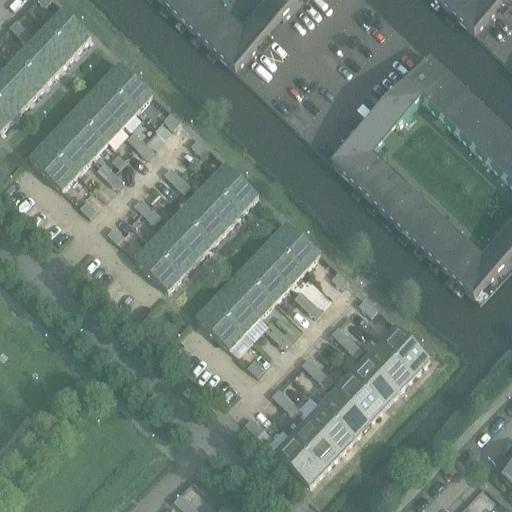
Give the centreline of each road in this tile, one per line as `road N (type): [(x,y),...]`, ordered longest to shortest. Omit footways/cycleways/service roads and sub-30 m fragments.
road 1 (residential): [(214,442),(44,285)]
road 2 (residential): [(44,285),(193,125)]
road 3 (residential): [(214,442),(364,288)]
road 4 (residential): [(244,0),(391,140)]
